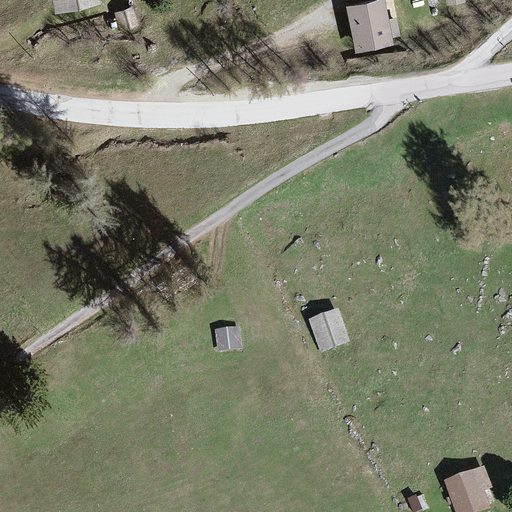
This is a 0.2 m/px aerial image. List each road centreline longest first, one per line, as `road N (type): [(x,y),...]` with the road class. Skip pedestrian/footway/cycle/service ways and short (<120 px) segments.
road 1 (track): [(390,91),(388,108),(372,125),(256,189),(0,372)]
road 2 (unclassified): [(0,93),(145,110),(447,83)]
road 3 (track): [(330,11),(184,74),(154,109)]
